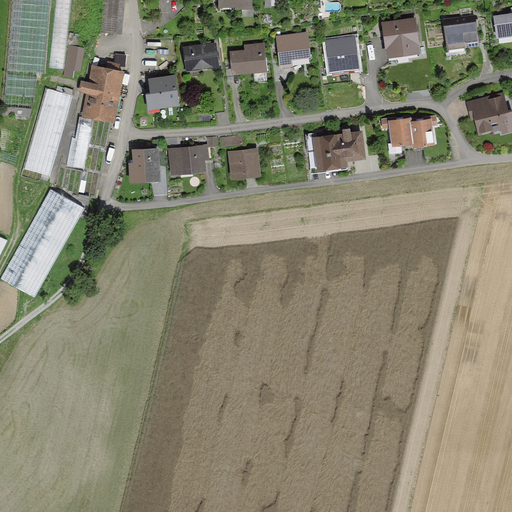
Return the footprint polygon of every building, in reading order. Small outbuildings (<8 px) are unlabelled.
[(51,0),(12,0),(4,104),(33,106),(36,71),(46,72),(51,0)] [(71,0),(56,0),(49,66),(64,67),(71,0)] [(124,0),(103,0),(101,31),(122,32),(124,0)] [(511,12),(496,15),(499,38),(511,35),(511,12)] [(416,16),(383,21),(388,58),(421,53),(416,16)] [(477,16),(445,20),(448,49),(481,45),(477,16)] [(308,32),(277,37),(281,68),(294,66),(293,60),(312,57),(308,32)] [(355,35),(326,39),(331,72),(360,68),(355,35)] [(216,42),(184,46),(187,71),(220,66),(216,42)] [(246,50),(231,51),(233,74),(268,71),(265,42),(245,44),(246,50)] [(86,48),(71,46),(67,68),(82,70),(86,48)] [(125,69),(92,62),(89,80),(82,79),(80,90),(89,92),(84,115),(115,121),(125,69)] [(176,73),(149,78),(151,90),(147,90),(150,109),(181,104),(176,73)] [(72,95),(47,88),(24,166),(49,174),(72,95)] [(511,128),(511,100),(510,92),(472,102),(481,137),(511,128)] [(94,118),(80,116),(76,137),(73,136),(67,164),(84,167),(94,118)] [(411,117),(391,119),(395,144),(415,142),(412,121),(411,117)] [(435,144),(431,118),(412,121),(415,142),(416,147),(435,144)] [(348,160),(367,157),(363,129),(314,136),(318,171),(349,167),(348,160)] [(244,134),(222,137),(223,145),(245,142),(244,134)] [(218,136),(208,137),(208,146),(218,145),(218,136)] [(208,144),(169,147),(170,165),(172,167),(172,173),(207,171),(206,159),(209,159),(208,144)] [(160,148),(135,149),(135,162),(130,162),(131,182),(161,181),(160,148)] [(260,148),(229,151),(232,180),(263,177),(260,148)] [(86,204),(50,186),(1,279),(37,298),(86,204)]
